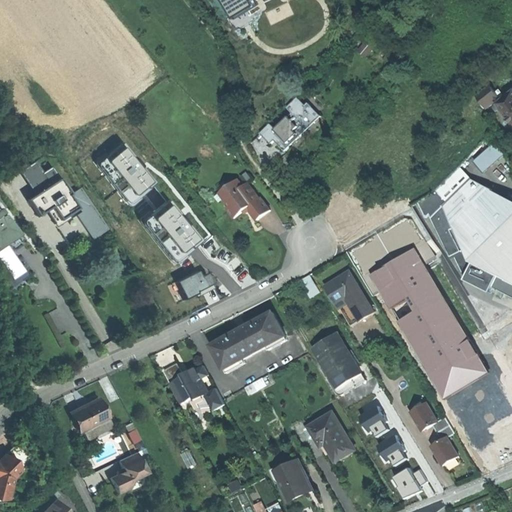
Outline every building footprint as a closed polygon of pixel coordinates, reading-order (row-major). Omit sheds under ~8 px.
[(222,0),(234,20),(255,6),(251,0),(222,0)] [(496,104),(498,107),(502,103),(490,88),(476,98),(486,111),(496,104)] [(498,107),(511,124),(511,95),(502,103),(498,107)] [(271,124),(261,134),(271,145),(278,138),(282,143),(279,145),(285,152),(309,129),(304,123),(316,111),(308,103),(305,105),(298,98),(287,108),(293,113),(276,129),(271,124)] [(322,117),(316,111),(304,123),(309,129),(322,117)] [(139,164),(123,143),(95,164),(127,205),(154,183),(139,164)] [(495,144),(475,162),(484,171),(503,154),(495,144)] [(20,172),(35,195),(59,179),(51,167),(43,172),(35,161),(20,172)] [(430,214),(431,218),(444,207),(471,179),(461,167),(436,190),(419,203),(426,218),(430,214)] [(248,171),(241,176),(245,183),(253,178),(248,171)] [(35,195),(27,200),(38,216),(46,211),(54,224),(69,214),(73,211),(78,208),(69,195),(70,195),(59,179),(35,195)] [(471,179),(444,207),(465,249),(471,262),(474,263),(500,274),(511,280),(511,199),(493,190),(494,190),(471,179)] [(235,218),(243,212),(249,208),(251,210),(258,220),(264,216),(271,210),(262,198),(260,199),(249,183),(244,187),(238,180),(228,188),(231,193),(225,198),(231,206),(227,208),(235,218)] [(80,188),(70,195),(69,195),(78,208),(73,211),(92,239),(107,229),(80,188)] [(221,193),(225,198),(231,193),(228,188),(221,193)] [(393,194),(399,206),(410,201),(404,189),(393,194)] [(169,199),(141,221),(175,264),(187,255),(185,252),(201,240),(185,220),(169,199)] [(454,255),(465,249),(444,207),(431,218),(451,257),(454,255)] [(0,246),(2,246),(6,242),(19,233),(5,216),(1,218),(0,216),(0,246)] [(26,243),(19,233),(6,242),(13,252),(26,243)] [(454,255),(466,278),(474,263),(471,262),(465,249),(454,255)] [(448,399),(492,373),(418,252),(373,276),(448,399)] [(494,286),(500,274),(474,263),(466,278),(465,280),(490,293),(494,286)] [(198,270),(175,281),(184,299),(198,292),(200,294),(214,287),(207,272),(201,275),(200,273),(198,270)] [(375,312),(351,273),(328,287),(338,304),(349,298),(362,320),(367,317),(375,312)] [(511,280),(500,274),(494,286),(495,287),(494,287),(511,296),(511,280)] [(311,275),(301,281),(312,298),(321,292),(311,275)] [(352,326),(362,320),(349,298),(338,304),(352,326)] [(213,346),(226,370),(287,337),(274,313),(244,329),(213,346)] [(340,335),(316,349),(326,367),(338,386),(362,372),(340,335)] [(511,340),(494,351),(506,372),(511,368),(511,340)] [(165,371),(172,384),(185,378),(185,377),(184,377),(183,375),(184,375),(178,363),(171,367),(165,371)] [(205,366),(198,370),(203,379),(210,375),(205,366)] [(367,381),(362,372),(338,386),(326,367),(323,369),(340,397),(352,390),(367,381)] [(185,378),(172,384),(183,404),(189,401),(196,397),(203,394),(204,396),(210,393),(204,382),(204,381),(203,379),(198,370),(197,368),(190,372),(191,374),(185,378)] [(468,396),(479,415),(511,396),(511,381),(504,368),(483,380),(486,387),(468,396)] [(263,379),(255,384),(258,390),(267,385),(263,379)] [(217,389),(210,393),(204,396),(203,394),(196,397),(203,411),(212,406),(215,411),(226,405),(217,389)] [(215,412),(215,411),(212,406),(203,411),(196,397),(189,401),(200,421),(215,412)] [(70,413),(80,432),(87,428),(106,419),(107,418),(97,399),(77,409),(70,413)] [(469,400),(452,411),(485,462),(502,451),(469,400)] [(434,425),(439,422),(428,403),(412,412),(423,431),(434,425)] [(390,430),(386,423),(389,422),(380,406),(361,417),(370,433),(373,432),(376,438),(390,430)] [(325,445),(336,462),(345,457),(356,450),(334,413),(308,428),(320,448),(325,445)] [(447,418),(439,422),(434,425),(443,441),(449,437),(456,433),(447,418)] [(110,426),(106,419),(87,428),(91,436),(110,426)] [(124,426),(127,433),(134,429),(131,423),(124,426)] [(132,444),(140,440),(134,429),(127,433),(126,434),(132,444)] [(395,467),(408,459),(405,453),(408,451),(397,434),(378,446),(389,463),(392,461),(395,467)] [(460,457),(449,437),(443,441),(433,447),(444,466),(452,462),(460,457)] [(16,444),(3,457),(15,463),(19,471),(31,459),(16,444)] [(136,453),(118,461),(123,472),(110,478),(114,488),(117,494),(129,488),(132,480),(146,473),(136,453)] [(15,463),(3,457),(0,459),(0,499),(6,499),(12,478),(19,471),(15,463)] [(305,485),(310,482),(300,460),(276,472),(274,469),(272,471),(278,484),(280,483),(289,501),(301,496),(309,492),(305,485)] [(411,469),(397,478),(407,499),(424,492),(421,487),(414,474),(411,469)] [(421,469),(414,474),(421,487),(428,482),(421,469)] [(229,486),(232,494),(241,489),(237,482),(229,486)] [(314,489),(310,482),(305,485),(309,492),(314,489)] [(52,505),(52,504),(62,495),(52,486),(43,496),(52,505)]
